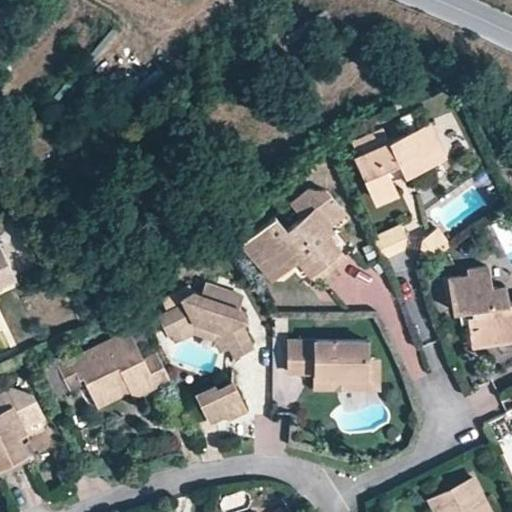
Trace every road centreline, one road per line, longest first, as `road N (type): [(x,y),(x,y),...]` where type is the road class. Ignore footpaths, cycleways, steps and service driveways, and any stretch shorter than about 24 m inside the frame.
road 1 (residential): [(69,511),(165,474),(259,457),(303,466),(332,500)]
road 2 (residential): [(438,389),(448,410),(425,453),(332,500)]
